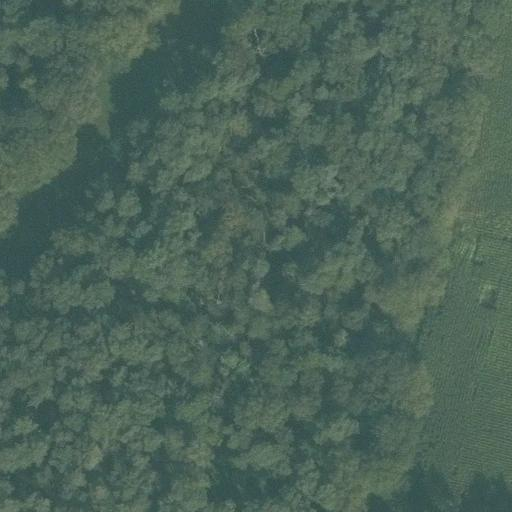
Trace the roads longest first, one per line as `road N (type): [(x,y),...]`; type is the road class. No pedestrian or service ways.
road 1 (track): [(244,511),(374,28)]
road 2 (track): [(269,0),(132,159),(0,343)]
